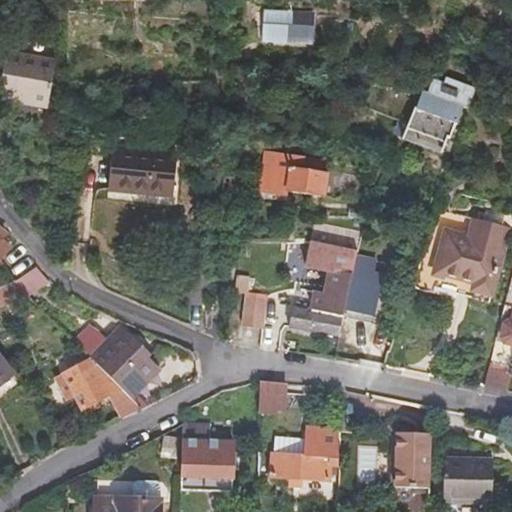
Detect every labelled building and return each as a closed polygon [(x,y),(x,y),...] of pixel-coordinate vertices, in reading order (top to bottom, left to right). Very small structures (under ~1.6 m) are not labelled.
[(275,22),(275,33),(295,34),(296,23),(275,22)] [(58,57),(5,46),(0,68),(0,96),(48,108),(58,57)] [(435,76),(432,76),(404,133),(445,153),(465,108),(472,112),(479,91),(452,78),(449,83),(435,76)] [(168,192),(169,144),(104,143),(103,189),(168,192)] [(324,159),(267,150),(261,192),(287,197),(289,187),(326,192),(330,170),(323,169),(324,159)] [(404,168),(387,159),(381,174),(397,182),(404,168)] [(380,169),(366,168),(364,181),(373,183),(380,169)] [(511,217),(489,211),(486,219),(511,226),(511,217)] [(435,223),(413,286),(455,298),(457,292),(491,301),(511,226),(486,219),(476,217),(471,233),(435,223)] [(0,260),(10,246),(0,238),(0,237),(3,232),(0,229),(0,260)] [(319,294),(315,309),(346,316),(360,251),(313,241),(308,265),(335,271),(329,297),(319,294)] [(22,289),(45,278),(40,272),(35,268),(12,278),(22,289)] [(203,276),(183,276),(183,305),(203,306),(203,276)] [(10,279),(0,283),(0,301),(21,293),(10,279)] [(262,326),(263,297),(242,296),(243,327),(262,326)] [(296,307),(292,327),(342,337),(346,317),(296,307)] [(511,315),(508,317),(504,331),(508,339),(498,336),(493,357),(511,361),(511,315)] [(397,330),(380,326),(373,347),(389,353),(397,330)] [(90,360),(131,403),(160,376),(148,363),(152,360),(120,330),(107,343),(91,330),(76,345),(90,360)] [(0,380),(12,371),(0,355),(0,380)] [(106,397),(119,423),(139,412),(131,403),(90,360),(61,376),(64,381),(54,386),(62,401),(72,395),(80,411),(106,397)] [(52,382),(54,386),(64,381),(61,376),(52,382)] [(288,412),(289,384),(268,382),(265,382),(261,382),(260,414),(277,415),(277,411),(288,412)] [(340,465),(341,429),(310,429),(309,434),(309,446),(278,444),(276,478),(291,480),(290,487),(303,488),(303,480),(331,481),(331,465),(340,465)] [(309,446),(309,434),(279,433),(278,444),(309,446)] [(177,434),(176,498),(199,499),(199,484),(227,485),(228,451),(204,450),(204,435),(177,434)] [(433,491),(436,436),(403,434),(401,489),(433,491)] [(494,500),(498,458),(448,456),(446,497),(494,500)] [(156,499),(156,485),(151,481),(132,480),(127,484),(127,498),(156,499)] [(199,484),(199,499),(227,499),(227,485),(199,484)] [(155,511),(156,499),(127,498),(105,498),(105,497),(89,497),(89,511),(155,511)]
